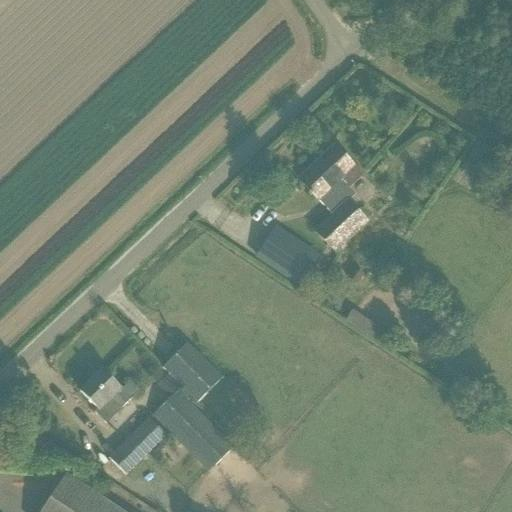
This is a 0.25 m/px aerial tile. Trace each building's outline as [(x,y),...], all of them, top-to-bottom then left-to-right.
[(334,147),(298,180),(309,193),(308,194),(311,197),(312,195),(332,216),(321,226),(314,232),(335,254),(367,224),(364,220),(347,203),(355,196),(348,189),(361,176),(334,147)] [(275,227),(254,259),(298,288),(319,256),(275,227)] [(354,268),(347,279),(357,286),(364,275),(354,268)] [(350,328),(382,346),(390,332),(357,315),(350,328)] [(162,369),(176,383),(196,403),(220,378),(200,359),(186,345),(162,369)] [(101,372),(80,393),(97,411),(95,413),(106,425),(130,401),(140,391),(132,382),(122,392),(101,372)] [(152,416),(166,431),(207,472),(232,448),(191,407),(177,392),(152,416)] [(149,420),(108,460),(122,474),(124,476),(125,477),(149,453),(166,437),(163,434),(149,420)] [(42,511),(118,511),(66,477),(42,511)]
